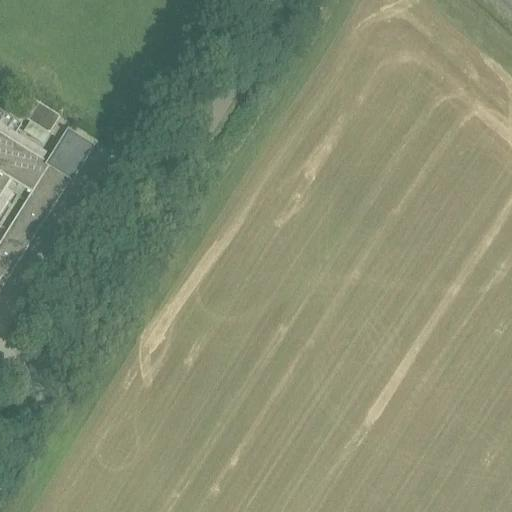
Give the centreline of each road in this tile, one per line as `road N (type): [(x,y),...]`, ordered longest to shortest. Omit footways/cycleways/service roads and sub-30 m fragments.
road 1 (unclassified): [(354,0),(33,511)]
road 2 (unclassified): [(0,472),(291,0)]
